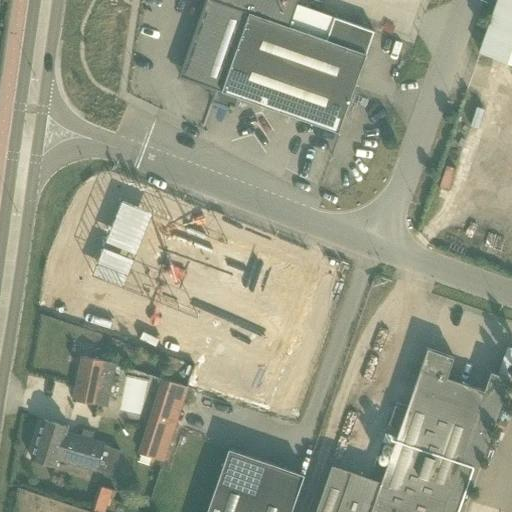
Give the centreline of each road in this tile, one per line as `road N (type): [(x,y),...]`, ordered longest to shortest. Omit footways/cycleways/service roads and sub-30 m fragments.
road 1 (unclassified): [(379,249),(115,148),(39,135)]
road 2 (primary): [(0,409),(39,135)]
road 3 (unclassified): [(379,249),(469,0)]
road 4 (primary): [(35,0),(0,254)]
road 5 (unclassified): [(511,295),(379,249)]
road 6 (primary): [(39,135),(58,0)]
